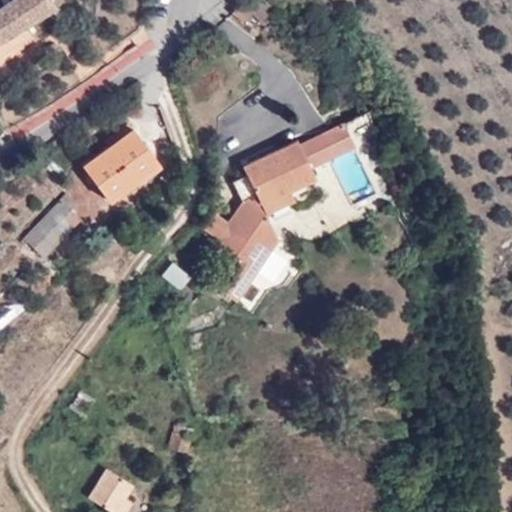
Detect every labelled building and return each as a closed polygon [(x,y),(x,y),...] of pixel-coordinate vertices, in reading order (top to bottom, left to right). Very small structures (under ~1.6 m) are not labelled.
[(12,0),(11,1),(5,5),(0,8),(0,43),(58,4),(59,0),(12,0)] [(248,1),(247,0),(232,0),(226,6),(234,15),(248,1)] [(249,66),(246,62),(240,62),(236,64),(235,68),(236,72),(239,75),(244,76),(249,71),(249,66)] [(309,169),(331,159),(354,148),(342,123),(340,124),(244,167),(258,195),(242,203),(235,213),(227,224),(211,210),(199,223),(216,237),(216,238),(214,240),(233,254),(213,285),(235,300),(276,239),(260,219),(290,204),(287,195),(315,181),(309,169)] [(83,164),(109,199),(159,162),(133,127),(83,164)] [(68,210),(78,202),(68,193),(23,240),(26,244),(32,239),(45,252),(77,221),(68,210)] [(179,289),(190,276),(185,272),(173,262),(163,274),(179,289)] [(71,409),(83,417),(95,398),(82,391),(71,409)] [(157,410),(128,393),(93,450),(111,461),(107,468),(88,496),(113,511),(114,511),(124,496),(133,483),(118,474),(122,468),(157,410)] [(188,451),(193,427),(175,423),(170,446),(188,451)] [(124,511),(132,501),(124,496),(114,511),(124,511)]
